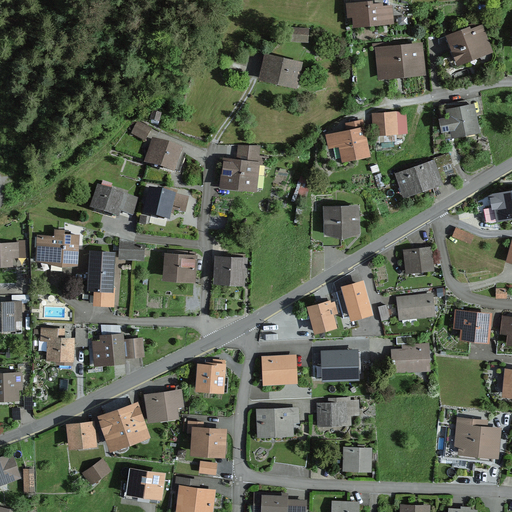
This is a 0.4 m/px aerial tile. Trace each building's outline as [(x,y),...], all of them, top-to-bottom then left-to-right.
[(390,20),(391,25),(411,23),(410,6),(380,0),(353,0),(356,23),(390,20)] [(480,56),(477,57),(480,61),(485,63),(490,62),(493,57),(493,53),(484,29),(476,31),(474,25),(463,29),(465,33),(446,40),(451,52),(452,52),(456,61),(478,53),(480,56)] [(291,39),(306,40),(308,29),(287,26),(286,32),(292,32),(291,39)] [(383,88),(396,86),(395,72),(418,69),(416,48),(398,50),(398,42),(373,45),(373,48),(378,48),(382,88),(372,89),(373,98),(384,97),(383,88)] [(315,49),(316,56),(330,53),(328,46),(315,49)] [(233,54),(230,60),(246,65),(248,58),(233,54)] [(270,58),(266,77),(291,83),(296,64),(270,58)] [(477,129),(474,115),(482,113),(479,97),(439,105),(445,136),(477,129)] [(394,141),(394,132),(407,131),(405,113),(373,115),(375,142),(394,141)] [(153,116),(151,123),(158,125),(160,118),(153,116)] [(133,131),(132,134),(145,141),(151,130),(138,123),(137,124),(133,122),(130,129),(133,131)] [(341,142),(344,157),(366,152),(360,123),(349,125),(350,132),(328,137),(330,144),(341,142)] [(145,155),(146,161),(172,169),(178,151),(152,142),(149,151),(145,150),(145,155)] [(260,188),(261,178),(255,177),(256,164),(266,165),(267,158),(257,157),(258,146),(239,145),(237,162),(226,161),(223,184),(260,188)] [(453,175),(444,150),(429,156),(432,163),(413,169),(411,162),(396,168),(399,176),(393,178),(395,183),(400,181),(405,194),(439,182),(439,180),(453,175)] [(374,175),(378,188),(385,186),(380,173),(374,175)] [(118,210),(133,214),(137,201),(110,192),(111,186),(103,183),(101,189),(100,189),(94,207),(117,214),(118,210)] [(173,213),(174,210),(185,213),(188,199),(176,196),(177,192),(165,189),(164,195),(147,191),(144,200),(149,201),(146,213),(168,218),(169,212),(173,213)] [(511,192),(492,197),(491,193),(486,194),(476,200),(478,209),(485,210),(484,208),(489,208),(492,221),(499,219),(499,217),(511,214),(511,192)] [(338,245),(338,235),(358,234),(358,226),(356,226),(356,208),(327,209),(327,229),(323,229),(324,245),(338,245)] [(454,236),(470,242),(473,236),(457,229),(454,236)] [(74,265),(75,258),(74,258),(74,248),(77,248),(78,235),(64,234),(65,231),(56,230),(55,237),(36,236),(36,237),(40,237),(39,257),(46,258),(45,269),(61,270),(61,265),(74,265)] [(123,239),(122,257),(134,257),(135,245),(135,242),(123,239)] [(0,243),(0,264),(11,265),(10,253),(17,252),(17,244),(0,243)] [(141,258),(142,246),(135,245),(134,257),(141,258)] [(405,251),(407,270),(432,267),(430,249),(405,251)] [(168,251),(165,276),(193,277),(195,253),(168,251)] [(84,255),(83,270),(91,270),(112,271),(113,254),(92,253),(84,255)] [(239,280),(240,270),(244,270),(245,254),(225,253),(224,260),(218,260),(216,279),(239,280)] [(113,288),(111,288),(112,271),(91,270),(90,287),(81,286),(81,293),(90,293),(89,301),(97,301),(97,303),(112,303),(113,288)] [(336,292),(339,304),(344,318),(369,311),(361,284),(336,292)] [(325,330),(334,328),(331,315),(334,314),(334,313),(339,312),(337,304),(339,304),(336,292),(325,295),(327,304),(310,309),(316,330),(325,327),(325,330)] [(399,299),(401,317),(433,314),(431,295),(399,299)] [(0,305),(0,326),(12,326),(12,314),(18,314),(18,305),(0,305)] [(378,307),(382,320),(389,318),(386,305),(378,307)] [(456,335),(454,351),(469,353),(471,336),(486,338),(488,316),(457,312),(456,320),(465,321),(464,336),(456,335)] [(511,325),(510,341),(511,341),(511,319),(504,318),(503,324),(511,325)] [(76,328),(75,345),(87,345),(88,329),(76,328)] [(58,357),(58,362),(71,362),(72,340),(64,340),(64,330),(42,329),(41,339),(50,339),(49,357),(58,357)] [(94,345),(95,362),(124,360),(122,335),(96,337),(97,345),(94,345)] [(396,336),(397,344),(411,343),(411,336),(396,336)] [(126,341),(127,355),(142,354),(141,339),(126,341)] [(394,363),(394,370),(428,368),(427,344),(414,344),(415,350),(393,351),(394,360),(393,360),(393,363),(394,363)] [(315,365),(316,378),(356,377),(356,373),(361,373),(360,352),(341,353),(341,350),(333,351),(333,353),(324,353),(325,365),(315,365)] [(282,383),(295,382),(293,358),(265,360),(266,382),(282,381),(282,383)] [(227,388),(228,378),(222,378),(223,365),(210,364),(209,368),(199,367),(198,386),(227,388)] [(0,374),(0,395),(14,396),(14,384),(20,383),(20,375),(0,374)] [(143,398),(145,419),(175,415),(174,404),(181,403),(180,392),(143,398)] [(24,394),(25,408),(33,408),(33,394),(24,394)] [(348,421),(348,413),(357,413),(357,400),(348,400),(348,397),(331,398),(331,405),(319,405),(320,422),(348,421)] [(105,413),(115,440),(140,431),(131,404),(105,413)] [(261,411),(262,433),(289,432),(288,417),(297,416),(297,410),(261,411)] [(449,418),(445,457),(493,461),(496,431),(487,431),(488,422),(449,418)] [(226,454),(227,442),(221,442),(222,433),(202,431),(203,422),(189,421),(188,430),(197,431),(195,449),(221,451),(220,454),(226,454)] [(73,426),(75,444),(98,441),(97,433),(93,433),(92,424),(73,426)] [(277,447),(275,461),(306,465),(308,452),(277,447)] [(345,449),(345,467),(369,468),(370,449),(345,449)] [(0,459),(0,480),(16,475),(10,456),(0,459)] [(102,459),(84,472),(91,482),(109,469),(102,459)] [(215,473),(216,463),(201,462),(200,471),(215,473)] [(158,499),(162,475),(133,471),(130,491),(143,493),(142,497),(158,499)] [(198,511),(197,511),(209,511),(212,492),(194,489),(196,481),(178,479),(177,488),(182,488),(179,508),(198,511)] [(263,507),(262,511),(304,511),(305,501),(286,500),(286,495),(255,494),(255,506),(263,507)] [(334,503),(334,511),(356,511),(357,504),(334,503)] [(385,503),(384,511),(391,511),(392,503),(385,503)]
